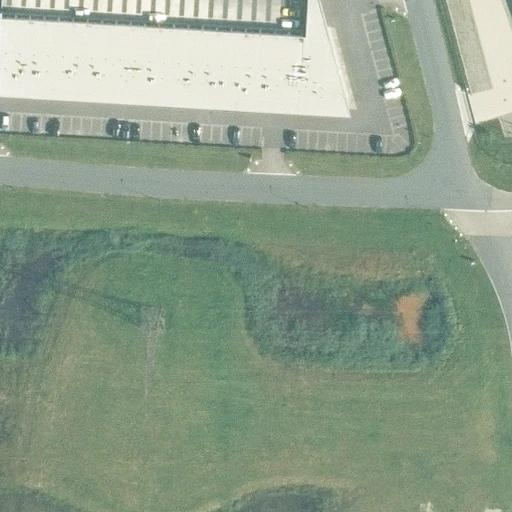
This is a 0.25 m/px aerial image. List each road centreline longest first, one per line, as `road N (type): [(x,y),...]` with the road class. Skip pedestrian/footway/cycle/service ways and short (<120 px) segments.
road 1 (unclassified): [(445,197),(0,169)]
road 2 (unclassified): [(419,0),(447,124),(445,197)]
